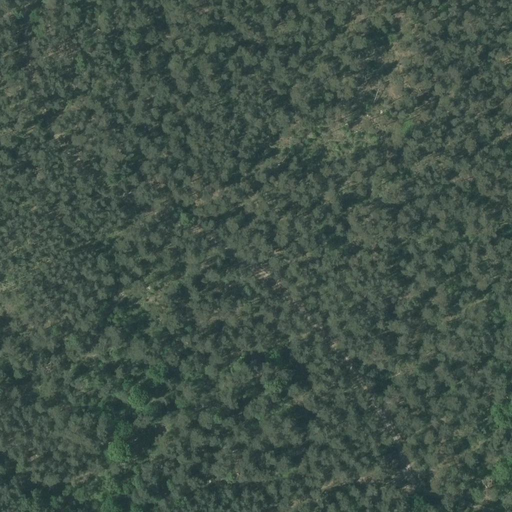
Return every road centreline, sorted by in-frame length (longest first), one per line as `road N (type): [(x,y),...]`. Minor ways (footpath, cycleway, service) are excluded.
road 1 (track): [(425,511),(389,421),(296,298),(201,230),(130,200),(50,131),(33,79),(25,0)]
road 2 (track): [(278,511),(339,482),(382,480),(510,511)]
